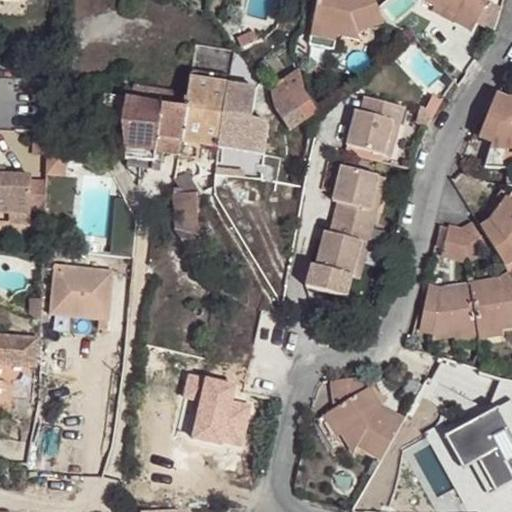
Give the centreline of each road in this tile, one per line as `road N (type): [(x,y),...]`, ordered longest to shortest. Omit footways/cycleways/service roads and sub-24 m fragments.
road 1 (residential): [(272,511),(303,379),(389,336),(432,156),(489,68),(511,9)]
road 2 (unknown): [(165,210),(150,245),(123,449)]
